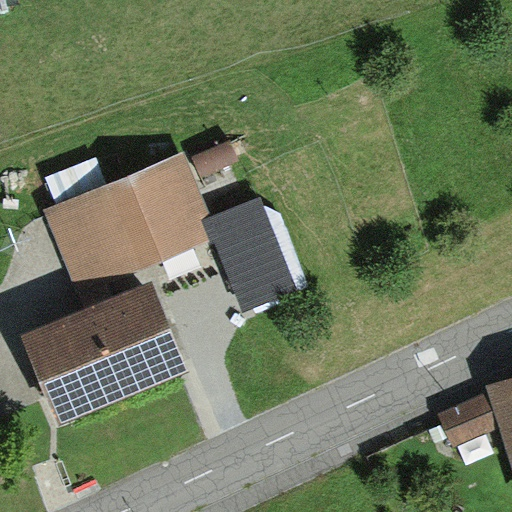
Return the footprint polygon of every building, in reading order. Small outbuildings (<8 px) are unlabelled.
[(102,180),(132,251),(179,232),(149,160),(102,180)] [(256,190),(211,208),(245,293),(290,276),(256,190)] [(28,332),(66,412),(178,358),(143,284),(113,298),(102,276),(83,286),(91,301),(28,332)] [(511,377),(485,387),(500,428),(511,462),(511,377)] [(455,446),(500,428),(486,395),(441,413),(455,446)]
